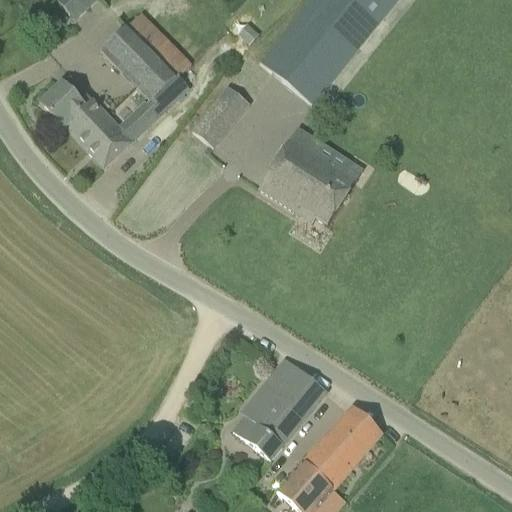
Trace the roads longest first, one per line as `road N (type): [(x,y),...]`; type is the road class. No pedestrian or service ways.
road 1 (unclassified): [(511,494),(123,253),(69,208),(0,124)]
road 2 (track): [(221,307),(153,441),(47,511)]
